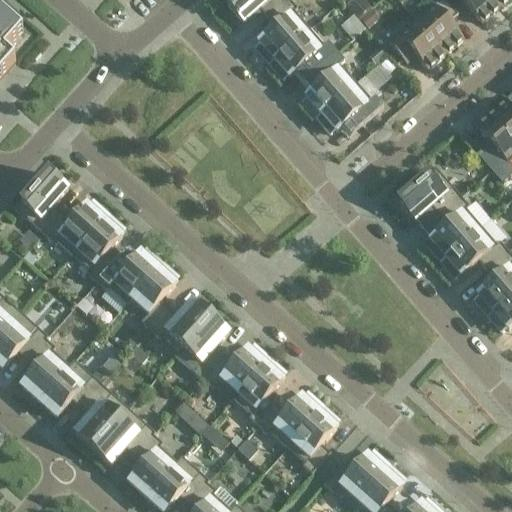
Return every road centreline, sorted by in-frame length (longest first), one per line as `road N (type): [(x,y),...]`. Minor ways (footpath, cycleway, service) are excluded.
road 1 (residential): [(60,122),(492,511)]
road 2 (residential): [(507,396),(338,202)]
road 3 (residential): [(338,202),(172,14)]
road 4 (residential): [(338,202),(511,52)]
